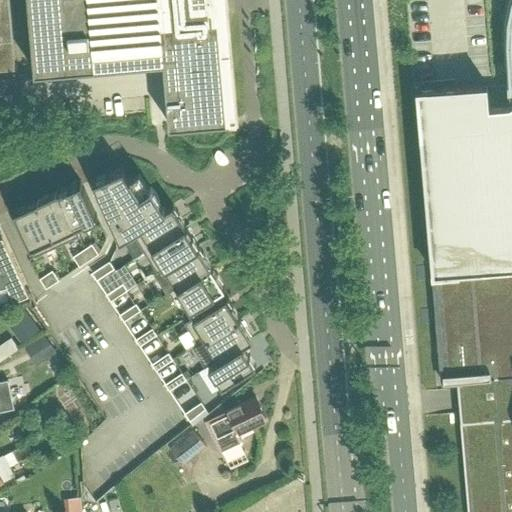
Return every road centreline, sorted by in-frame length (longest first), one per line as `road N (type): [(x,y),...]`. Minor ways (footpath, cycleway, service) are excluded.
road 1 (secondary): [(401,511),(354,0)]
road 2 (secondary): [(297,0),(342,511)]
road 3 (residential): [(0,191),(90,151),(153,152),(174,177),(189,180),(243,250),(288,359)]
road 4 (unclassified): [(0,91),(156,84)]
